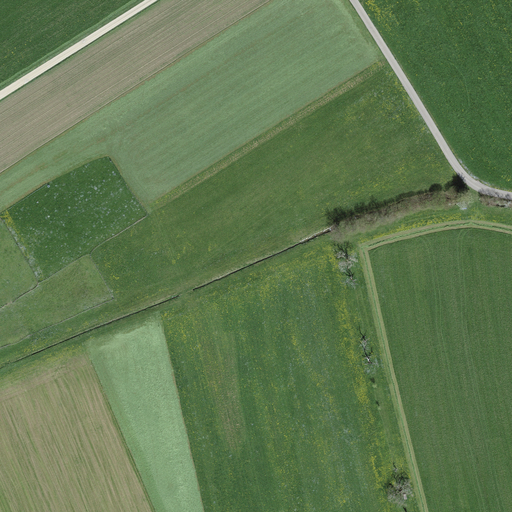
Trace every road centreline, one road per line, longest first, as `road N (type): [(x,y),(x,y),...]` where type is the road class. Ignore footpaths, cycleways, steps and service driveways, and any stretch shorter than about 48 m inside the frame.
road 1 (unclassified): [(511,196),(461,174),(353,0)]
road 2 (track): [(0,96),(153,0)]
